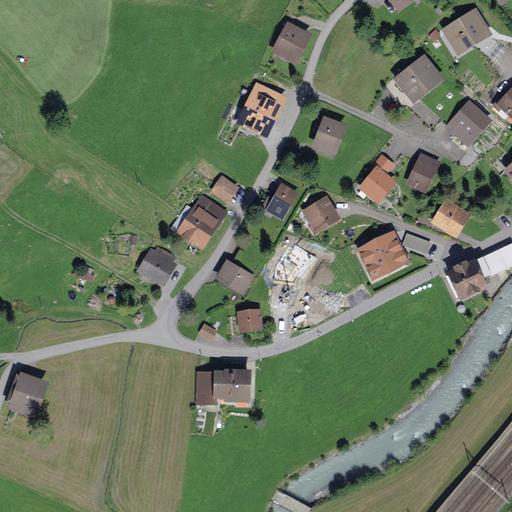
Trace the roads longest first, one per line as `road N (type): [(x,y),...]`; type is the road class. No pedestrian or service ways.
road 1 (residential): [(165,338),(237,234),(320,40),(351,0)]
road 2 (unclassified): [(165,338),(214,352),(310,336),(511,234)]
road 3 (unclassified): [(0,396),(16,361),(48,349),(165,338)]
